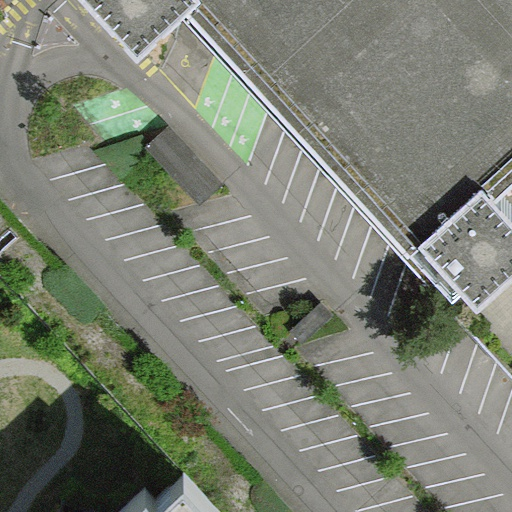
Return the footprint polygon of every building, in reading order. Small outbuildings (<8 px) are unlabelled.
[(186,0),(97,0),(139,44),(186,0)] [(511,0),(207,0),(445,257),(501,204),(511,193),(511,0)] [(224,183),(171,127),(150,147),(203,202),(224,183)] [(511,329),(511,193),(501,204),(511,215),(511,295),(496,311),(511,329)] [(511,295),(511,215),(501,204),(445,257),(496,311),(511,295)] [(222,511),(186,472),(157,498),(147,488),(120,511),(222,511)]
